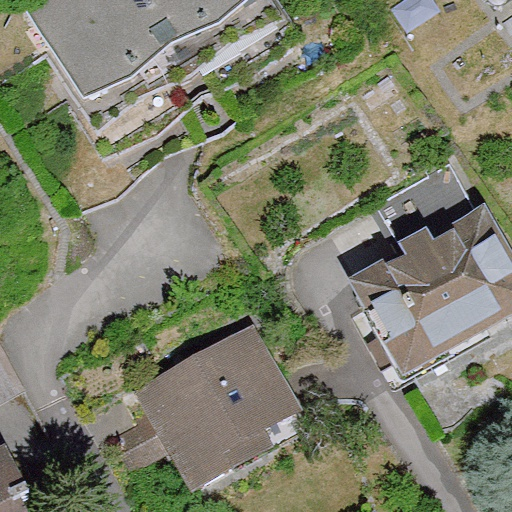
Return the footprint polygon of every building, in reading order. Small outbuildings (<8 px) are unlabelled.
[(254,0),(46,0),(28,12),(115,152),(284,48),(254,0)] [(340,278),(399,387),(511,326),(511,277),(473,207),(340,278)] [(130,406),(187,506),(301,441),(243,341),(130,406)] [(0,403),(23,391),(0,348),(0,403)] [(0,511),(16,511),(0,481),(0,511)]
